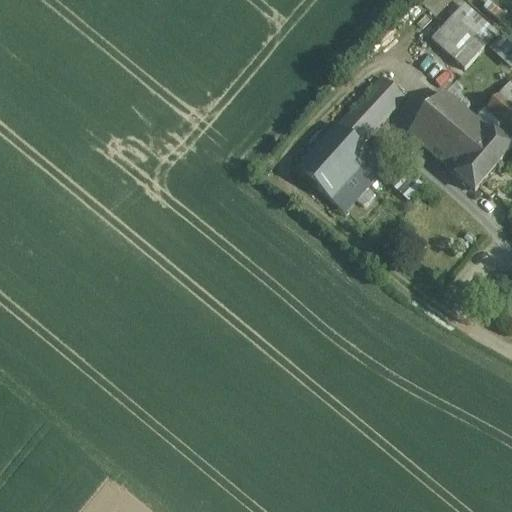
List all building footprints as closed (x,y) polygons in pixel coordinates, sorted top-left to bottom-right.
[(497,37),(463,8),(453,19),(487,49),(497,37)] [(487,49),(453,19),(431,45),(465,74),(487,49)] [(383,83),(339,130),(361,151),(405,104),(383,83)] [(511,99),(504,93),(487,113),(504,127),(511,133),(511,99)] [(477,125),(444,96),(409,135),(459,179),(493,140),(477,125)] [(504,127),(487,113),(477,125),(493,140),(494,139),(504,127)] [(511,133),(504,127),(494,139),(511,154),(511,133)] [(339,130),(297,175),(330,206),(371,161),(361,151),(339,130)] [(459,179),(458,180),(476,195),(511,154),(494,139),(493,140),(459,179)] [(371,161),(330,206),(342,217),(384,172),(371,161)]
